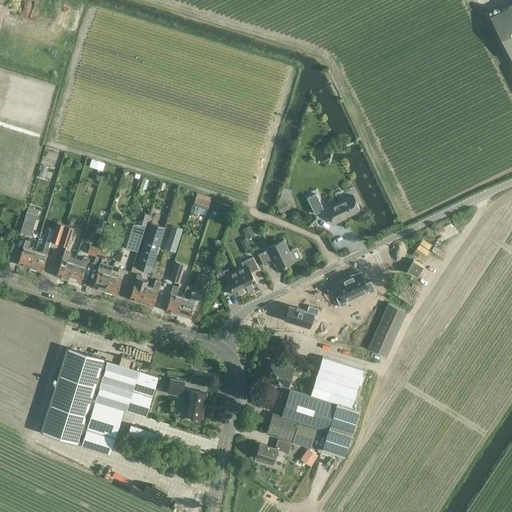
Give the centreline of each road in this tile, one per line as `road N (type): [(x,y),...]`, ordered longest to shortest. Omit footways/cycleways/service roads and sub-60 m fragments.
road 1 (unknown): [(323,511),(490,192)]
road 2 (unclassified): [(220,348),(253,305),(511,182)]
road 3 (unclassified): [(220,348),(0,277)]
road 4 (unclassified): [(213,511),(237,376),(220,348)]
